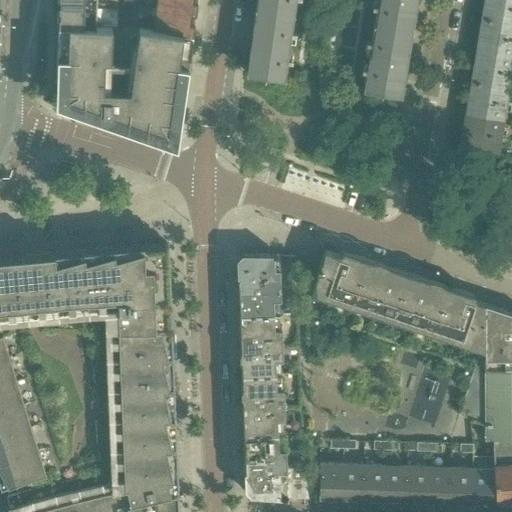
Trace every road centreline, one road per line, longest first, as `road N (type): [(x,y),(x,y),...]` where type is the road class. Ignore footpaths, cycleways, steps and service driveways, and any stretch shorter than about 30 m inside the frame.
road 1 (residential): [(216,511),(203,181)]
road 2 (residential): [(404,246),(445,0)]
road 3 (residential): [(0,116),(203,181)]
road 4 (residential): [(203,181),(404,246)]
road 5 (residential): [(226,0),(203,181)]
